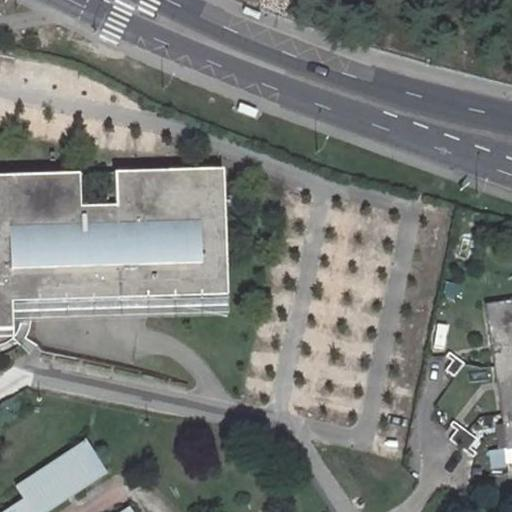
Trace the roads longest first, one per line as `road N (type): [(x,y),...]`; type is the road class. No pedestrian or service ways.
road 1 (secondary): [(82,0),(217,57),(511,153)]
road 2 (secondary): [(511,116),(359,77),(168,0)]
